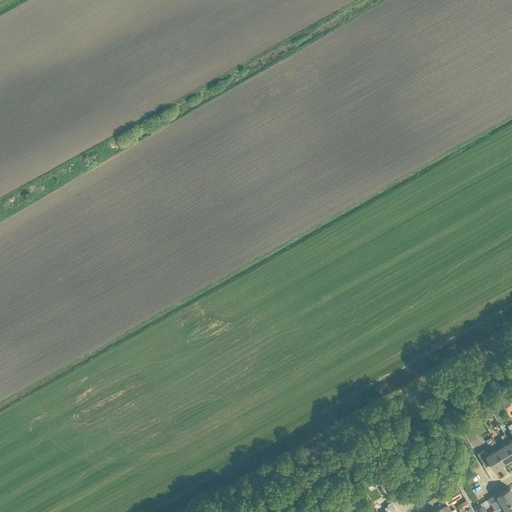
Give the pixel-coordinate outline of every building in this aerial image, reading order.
[(504,407),(510,404),(506,397),(500,401),(504,407)] [(487,417),(492,414),(489,408),(483,411),(487,417)] [(511,449),(507,442),(509,441),(504,433),(500,435),(505,443),(498,447),(496,448),(504,461),(511,456),(511,449)] [(496,448),(498,447),(493,439),(492,440),(489,442),(494,449),(486,454),(483,449),(477,453),(485,466),(490,463),(493,468),(504,461),(496,448)] [(396,481),(391,484),(397,495),(402,492),(396,481)] [(397,495),(391,484),(385,487),(392,498),(397,495)] [(456,486),(441,494),(447,504),(461,496),(456,486)] [(497,497),(501,504),(502,506),(511,499),(511,491),(509,486),(496,494),(495,493),(487,498),(489,502),(497,497)] [(460,511),(469,505),(465,499),(456,505),(460,511)] [(501,504),(493,509),(495,511),(511,511),(511,499),(502,506),(501,504)] [(385,511),(391,511),(390,509),(393,507),(389,501),(386,503),(387,505),(383,507),(385,511)]
